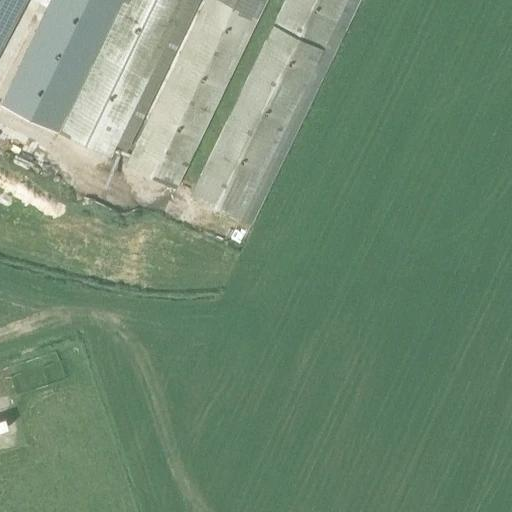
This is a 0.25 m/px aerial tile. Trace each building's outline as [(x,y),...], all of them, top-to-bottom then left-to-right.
[(0,0),(0,27),(14,0),(0,0)] [(56,127),(118,0),(54,0),(5,98),(56,127)] [(118,0),(56,127),(112,157),(185,0),(118,0)] [(247,0),(235,27),(234,27),(227,45),(228,45),(220,63),(239,72),(271,0),(247,0)] [(125,181),(153,193),(164,166),(178,165),(189,140),(203,138),(224,85),(223,69),(202,71),(196,85),(194,65),(190,63),(192,84),(165,87),(179,92),(181,105),(172,106),(173,115),(152,117),(125,181)] [(248,175),(263,183),(270,170),(268,169),(274,156),(266,152),(258,168),(253,166),(248,175)] [(233,199),(219,225),(238,235),(256,201),(250,198),(246,206),(233,199)]
